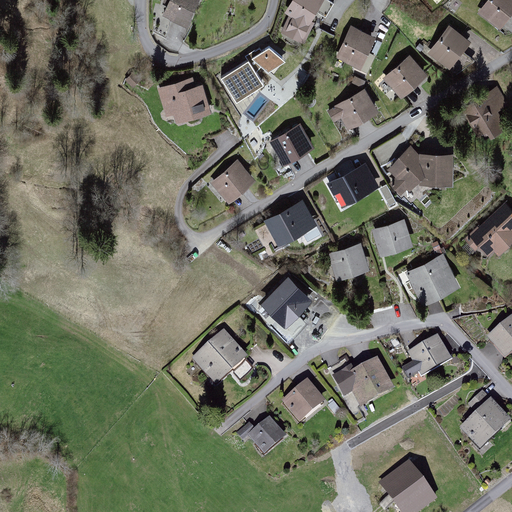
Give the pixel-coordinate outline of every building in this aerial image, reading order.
[(198,0),(168,0),(162,14),(187,26),(198,0)] [(323,0),(292,0),(285,13),(289,16),(281,32),(304,44),(315,21),(312,20),(323,0)] [(511,13),(511,0),(486,0),(478,11),(501,28),(511,13)] [(450,24),(428,53),(449,68),(471,39),(450,24)] [(375,37),(350,25),(335,56),(360,68),(375,37)] [(248,60),(221,77),(236,101),(264,84),(256,71),(262,66),(268,71),(286,60),(269,46),(262,51),(260,47),(245,56),(248,60)] [(410,55),(383,78),(401,99),(428,76),(410,55)] [(140,81),(132,73),(125,80),(133,88),(140,81)] [(193,76),(157,87),(166,116),(174,114),(176,123),(212,113),(203,83),(196,86),(193,76)] [(511,109),(497,86),(460,110),(477,137),(486,131),(491,139),(511,125),(511,109)] [(379,112),(365,88),(327,110),(334,122),(341,118),(348,130),(379,112)] [(315,146),(300,122),(269,142),(284,166),(315,146)] [(412,147),(387,173),(394,180),(389,185),(404,200),(409,195),(412,198),(423,187),(453,188),(454,159),(423,157),(412,147)] [(256,181),(237,159),(211,182),(229,204),(256,181)] [(365,163),(327,184),(333,195),(339,192),(347,206),(379,189),(365,163)] [(390,195),(381,199),(384,206),(393,203),(390,195)] [(302,200),(263,220),(278,248),(317,227),(302,200)] [(475,230),(467,237),(476,246),(480,242),(487,249),(494,243),(500,247),(502,246),(503,246),(509,241),(511,241),(511,226),(511,227),(511,226),(511,212),(505,205),(478,231),(477,230),(475,230)] [(404,219),(372,228),(381,257),(413,247),(404,219)] [(370,269),(361,241),(328,252),(337,280),(370,269)] [(444,253),(406,270),(421,304),(459,287),(444,253)] [(289,279),(259,304),(280,329),(310,303),(289,279)] [(511,357),(511,316),(487,338),(507,361),(511,357)] [(224,332),(192,359),(218,389),(249,362),(224,332)] [(414,364),(403,370),(409,380),(419,375),(421,379),(452,362),(438,337),(408,353),(414,364)] [(378,361),(357,372),(353,366),(332,377),(344,398),(352,394),(361,409),(395,391),(378,361)] [(325,404),(309,383),(283,403),(299,424),(325,404)] [(480,421),(463,435),(483,457),(511,431),(511,426),(485,395),(469,409),(480,421)] [(286,439),(270,420),(249,437),(265,456),(286,439)] [(254,431),(249,425),(237,434),(243,441),(254,431)] [(412,461),(381,485),(401,511),(420,511),(439,498),(412,461)]
